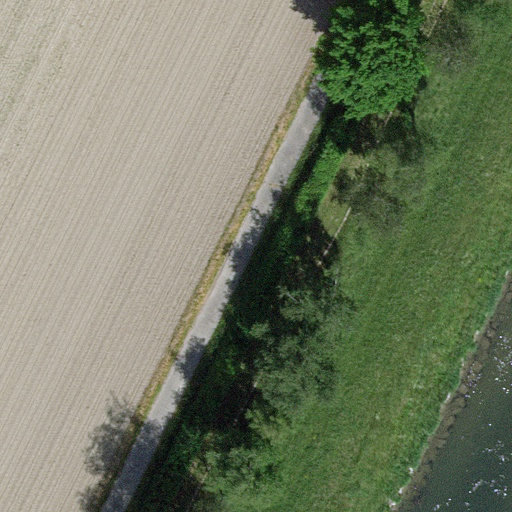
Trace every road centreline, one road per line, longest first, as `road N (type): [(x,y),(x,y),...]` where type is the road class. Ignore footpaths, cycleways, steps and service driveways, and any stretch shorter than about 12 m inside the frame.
road 1 (track): [(372,0),(109,511)]
road 2 (track): [(246,511),(490,0)]
